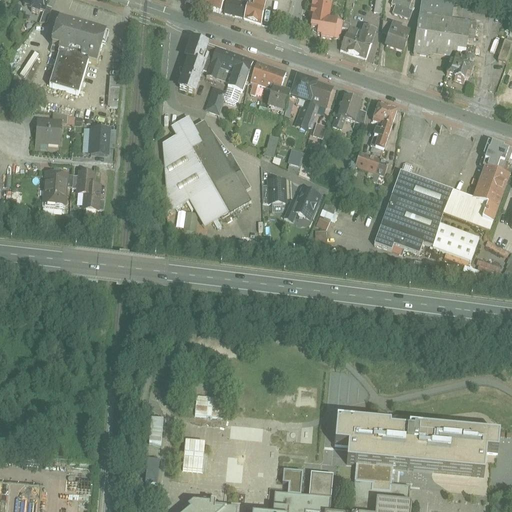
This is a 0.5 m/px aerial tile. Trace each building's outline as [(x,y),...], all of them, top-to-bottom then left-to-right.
[(49,0),(27,0),(25,7),(33,10),(31,13),(39,15),(40,12),(44,13),(45,14),(47,8),(49,0)] [(187,0),(187,3),(204,9),(206,0),(187,0)] [(224,0),(206,0),(204,9),(220,14),(224,0)] [(243,5),(228,2),(225,15),(244,20),(244,21),(248,6),(249,7),(250,0),(242,0),(243,2),(243,4),(243,5)] [(249,7),(248,6),(244,21),(245,21),(260,26),(261,27),(261,26),(264,12),(262,11),(264,2),(259,0),(258,0),(254,0),(253,8),(249,7)] [(313,0),(310,18),(313,18),(311,30),(314,30),(313,33),(318,36),(318,37),(322,37),(321,39),(334,41),(334,40),(337,22),(329,20),(330,12),(333,10),(331,7),(331,6),(331,0),(313,0)] [(383,0),(376,0),(374,14),(381,15),(383,0)] [(413,0),(393,0),(391,7),(395,8),(409,12),(413,0)] [(448,2),(435,0),(422,0),(414,56),(432,59),(433,57),(452,60),(454,54),(474,61),(475,50),(467,48),(467,43),(474,44),(476,28),(470,27),(470,26),(445,23),(448,2)] [(47,8),(45,14),(44,13),(40,25),(47,25),(52,10),(47,8)] [(409,12),(395,8),(393,16),(410,22),(413,13),(409,12)] [(79,29),(60,22),(51,54),(59,57),(50,89),(79,97),(89,64),(96,66),(106,34),(86,30),(79,29)] [(343,23),(337,22),(334,40),(340,41),(343,23)] [(393,26),(383,23),(382,35),(389,38),(393,26)] [(401,29),(393,27),(393,26),(389,38),(388,41),(386,48),(404,54),(408,43),(407,42),(409,36),(400,32),(401,29)] [(359,31),(350,28),(348,35),(357,38),(359,31)] [(348,35),(347,34),(341,51),(367,60),(372,43),(357,38),(348,35)] [(193,42),(186,61),(189,62),(180,91),(195,96),(204,71),(206,72),(205,74),(208,76),(211,68),(217,50),(216,50),(216,51),(207,47),(193,42)] [(511,45),(506,43),(505,43),(498,62),(507,65),(511,50),(511,45)] [(239,58),(217,50),(211,68),(221,71),(217,82),(229,86),(239,58)] [(474,61),(454,54),(452,60),(447,77),(455,80),(454,82),(464,85),(467,77),(471,78),(473,71),(471,70),(474,61)] [(253,63),(239,58),(229,86),(228,89),(241,94),(243,95),(253,63)] [(286,75),(258,65),(251,85),(253,86),(260,88),(272,92),(280,95),(281,90),(286,75)] [(208,76),(207,79),(216,82),(217,82),(221,71),(211,68),(208,76)] [(121,79),(112,78),(110,109),(118,110),(121,79)] [(316,85),(299,79),(292,98),(306,102),(309,104),(316,85)] [(333,90),(316,85),(309,104),(316,106),(321,107),(326,109),(333,90)] [(260,88),(253,86),(250,95),(257,98),(260,88)] [(241,94),(228,89),(226,96),(225,100),(226,104),(234,107),(237,104),(241,94)] [(281,90),(280,95),(272,92),(267,107),(286,113),(291,95),(281,92),(282,90),(281,90)] [(215,92),(207,113),(218,117),(225,100),(226,96),(215,92)] [(344,99),(337,119),(333,131),(341,133),(345,121),(355,125),(360,112),(362,105),(344,99)] [(306,102),(298,125),(309,128),(315,111),(316,106),(309,104),(306,102)] [(382,131),(378,130),(373,143),(375,144),(372,153),(374,154),(374,155),(381,158),(397,113),(390,111),(391,110),(386,108),(380,106),(374,123),(384,127),(383,129),(382,131)] [(326,109),(321,107),(319,112),(318,116),(323,118),(326,109)] [(367,115),(360,112),(355,125),(364,128),(367,115)] [(67,118),(54,116),(53,126),(60,126),(60,127),(66,127),(67,118)] [(225,158),(210,132),(209,132),(204,124),(194,130),(189,120),(171,131),(176,139),(163,147),(168,215),(189,204),(207,193),(223,220),(251,204),(246,194),(251,190),(241,173),(235,176),(225,158)] [(53,126),(42,125),(42,132),(39,131),(37,144),(59,146),(60,127),(60,126),(53,126)] [(327,129),(317,126),(313,137),(323,140),(327,129)] [(93,131),(91,157),(107,158),(108,151),(109,133),(109,132),(93,131)] [(116,133),(109,133),(108,151),(115,151),(116,133)] [(278,140),(270,139),(266,157),(274,158),(278,140)] [(511,152),(495,147),(490,162),(500,165),(511,169),(511,152)] [(241,173),(231,155),(225,158),(235,176),(241,173)] [(304,158),(293,155),(290,166),(301,169),(304,158)] [(381,162),(360,155),(356,168),(376,175),(381,162)] [(490,162),(489,161),(475,200),(453,193),(444,215),(491,232),(493,225),(510,178),(497,173),(500,165),(490,162)] [(389,165),(381,162),(376,175),(373,183),(378,184),(380,177),(384,178),(389,165)] [(413,168),(408,166),(404,167),(402,175),(401,174),(401,175),(402,175),(411,178),(414,170),(413,168)] [(94,176),(80,175),(80,178),(78,191),(78,196),(85,196),(92,197),(93,187),(94,176)] [(411,178),(402,175),(401,175),(381,230),(424,246),(433,249),(440,227),(444,215),(453,193),(411,178)] [(68,177),(46,176),(44,206),(65,207),(67,190),(68,177)] [(285,183),(269,184),(269,188),(270,206),(286,205),(285,183)] [(93,187),(92,197),(85,196),(84,211),(98,212),(99,202),(100,188),(93,187)] [(320,199),(303,192),(302,195),(299,201),(297,206),(293,214),(296,215),(310,221),(320,199)] [(223,220),(207,193),(189,204),(196,216),(197,219),(204,231),(223,220)] [(0,217),(12,217),(12,194),(7,194),(6,206),(1,206),(1,208),(0,208),(0,217)] [(291,204),(284,220),(293,224),(296,215),(293,214),(297,206),(291,204)] [(65,207),(44,206),(43,211),(44,211),(43,215),(64,217),(65,207)] [(334,224),(337,218),(324,212),(321,218),(330,223),(334,224)] [(196,216),(186,215),(184,232),(195,234),(197,219),(196,216)] [(330,223),(321,218),(317,227),(326,231),(330,223)] [(480,241),(440,227),(433,249),(433,250),(472,264),(480,241)] [(424,246),(381,230),(375,247),(392,253),(394,247),(420,257),(424,246)] [(315,234),(315,244),(326,244),(327,234),(315,234)] [(216,404),(223,406),(224,403),(199,398),(197,410),(200,411),(199,416),(212,419),(212,417),(209,416),(210,411),(215,412),(216,404)] [(499,438),(337,424),(334,448),(348,450),(346,466),(356,467),(398,471),(484,479),(486,455),(498,456),(499,438)] [(183,473),(208,474),(209,444),(183,443),(183,473)] [(396,488),(398,471),(356,467),(355,484),(372,486),(371,493),(390,494),(390,487),(396,488)] [(303,475),(284,473),(283,486),(289,487),(288,498),(301,499),(303,475)] [(333,478),(311,476),(309,500),(331,502),(333,478)] [(372,486),(355,484),(352,511),(375,511),(376,504),(409,507),(410,489),(396,488),(390,487),(390,494),(371,493),(372,486)] [(330,511),(331,502),(309,500),(301,499),(288,498),(275,496),(273,511),(233,511),(216,510),(216,506),(211,505),(211,507),(194,506),(188,511),(189,511),(330,511)]
